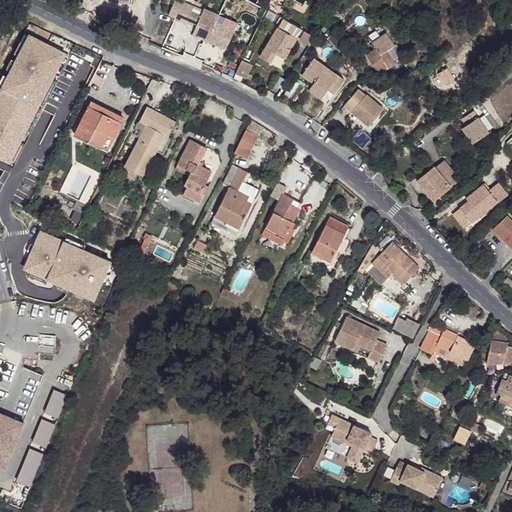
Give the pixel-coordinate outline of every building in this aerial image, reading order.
[(175,1),(169,15),(184,21),(185,19),(197,24),(202,26),(197,36),(227,49),(235,30),(217,22),(220,15),(205,8),(201,16),(191,11),(194,6),(183,1),(182,4),(175,1)] [(275,25),(278,27),(297,38),(302,29),(280,16),(275,25)] [(197,24),(193,35),(197,36),(202,26),(197,24)] [(278,27),(260,57),(270,63),(276,54),(285,59),(297,38),(278,27)] [(300,40),(309,45),(314,37),(305,32),(300,40)] [(367,55),(379,74),(400,60),(398,56),(401,54),(386,33),(372,43),(376,49),(367,55)] [(26,36),(0,87),(0,153),(14,161),(68,55),(26,36)] [(341,46),(334,36),(329,39),(337,49),(341,46)] [(314,83),(311,87),(324,95),(328,89),(334,93),(344,79),(337,74),(335,78),(324,71),(326,67),(314,58),(302,75),(314,83)] [(242,60),(236,74),(246,78),(252,64),(242,60)] [(326,67),(324,71),(335,78),(337,74),(326,67)] [(285,94),(294,101),(304,87),(295,80),(285,94)] [(311,87),(309,90),(321,99),(324,95),(311,87)] [(358,89),(344,106),(369,127),(384,109),(377,104),(377,105),(358,89)] [(124,118),(92,102),(89,107),(121,123),(124,118)] [(114,136),(121,123),(89,107),(75,135),(108,151),(115,137),(114,136)] [(168,137),(176,122),(147,107),(139,121),(146,125),(125,165),(121,163),(118,169),(122,171),(124,167),(137,173),(143,176),(161,142),(156,140),(160,132),(165,135),(168,137)] [(462,128),(473,144),(489,133),(474,111),(461,119),(465,126),(462,128)] [(259,136),(263,127),(251,120),(246,130),(259,136)] [(247,159),(259,136),(246,130),(234,153),(247,159)] [(161,142),(165,135),(160,132),(156,140),(161,142)] [(198,165),(200,162),(207,148),(190,139),(178,165),(191,172),(184,185),(187,186),(183,195),(200,203),(208,187),(205,185),(212,172),(201,167),(198,165)] [(450,176),(454,172),(444,160),(435,168),(445,180),(450,176)] [(236,235),(259,189),(243,181),(248,172),(233,164),(223,184),(229,187),(211,222),(236,235)] [(134,179),(137,173),(124,167),(122,171),(121,173),(134,179)] [(417,180),(434,200),(456,182),(450,176),(445,180),(435,168),(434,167),(417,180)] [(489,191),(497,201),(507,193),(498,183),(489,191)] [(460,208),(472,223),(497,201),(489,191),(483,184),(471,194),(473,197),(460,208)] [(300,208),(291,204),(293,199),(283,194),(262,234),(281,244),(283,240),(288,231),(293,234),(295,229),(293,228),(296,223),(293,222),(300,208)] [(200,203),(183,195),(181,197),(199,206),(200,203)] [(452,214),(465,229),(472,223),(460,208),(452,214)] [(103,214),(92,209),(89,215),(100,220),(103,214)] [(511,220),(507,215),(492,230),(511,249),(511,220)] [(331,261),(349,226),(330,217),(312,252),(331,261)] [(293,234),(288,231),(283,240),(288,242),(293,234)] [(144,253),(152,236),(146,233),(143,238),(145,239),(139,251),(144,253)] [(40,234),(24,273),(97,306),(114,266),(40,234)] [(475,243),(479,247),(483,244),(479,239),(475,243)] [(205,253),(209,246),(198,240),(194,248),(205,253)] [(420,268),(404,253),(401,254),(398,251),(400,249),(392,241),(378,256),(394,272),(405,283),(420,268)] [(394,272),(378,256),(376,254),(379,250),(373,244),(358,270),(363,273),(365,270),(372,262),(388,277),(394,272)] [(502,284),(511,291),(511,289),(511,281),(508,278),(502,284)] [(226,296),(229,290),(224,288),(221,293),(226,296)] [(377,340),(380,332),(347,317),(343,324),(340,330),(335,341),(353,350),(356,343),(361,346),(371,350),(368,357),(379,362),(387,345),(377,340)] [(413,338),(420,324),(407,317),(406,320),(398,317),(393,328),(413,338)] [(476,344),(431,323),(428,330),(430,331),(421,349),(433,355),(437,346),(451,352),(447,359),(465,367),(476,344)] [(506,342),(508,333),(496,325),(493,340),(506,342)] [(39,334),(39,352),(54,352),(55,335),(39,334)] [(511,361),(511,349),(511,347),(511,346),(508,345),(509,342),(506,342),(493,340),(492,340),(489,352),(487,361),(487,363),(511,361)] [(451,352),(437,346),(433,355),(431,359),(434,360),(437,354),(447,359),(451,352)] [(487,361),(489,352),(480,351),(476,359),(487,361)] [(316,370),(321,361),(315,357),(310,366),(316,370)] [(463,385),(466,379),(452,372),(449,379),(463,385)] [(511,375),(509,375),(507,381),(502,379),(496,394),(500,396),(498,401),(511,407),(511,375)] [(67,397),(53,392),(44,415),(57,420),(67,397)] [(463,405),(466,400),(458,396),(455,401),(463,405)] [(0,473),(2,475),(23,424),(3,416),(0,414),(0,473)] [(336,427),(340,418),(332,414),(328,424),(336,427)] [(370,436),(371,433),(340,418),(336,427),(332,436),(353,446),(347,458),(358,462),(363,450),(370,436)] [(476,433),(480,426),(463,418),(460,425),(476,433)] [(55,427),(41,421),(32,444),(45,449),(55,427)] [(371,454),(378,440),(370,436),(363,450),(371,454)] [(43,456),(29,450),(16,483),(30,488),(43,456)] [(405,470),(407,464),(401,461),(398,467),(405,470)] [(443,478),(425,469),(424,472),(420,470),(408,464),(405,470),(398,467),(397,466),(390,480),(399,484),(400,480),(418,489),(420,484),(436,492),(443,478)] [(469,489),(472,482),(461,478),(458,484),(469,489)] [(487,491),(490,484),(483,480),(479,488),(487,491)] [(436,492),(420,484),(418,489),(434,497),(436,492)]
